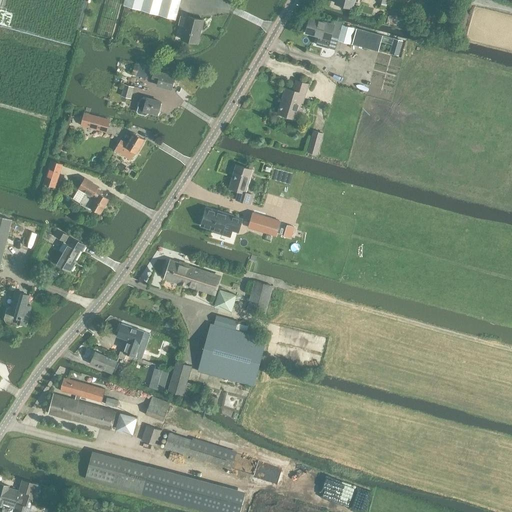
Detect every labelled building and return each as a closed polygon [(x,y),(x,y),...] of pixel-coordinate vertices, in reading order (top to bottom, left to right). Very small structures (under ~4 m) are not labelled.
[(176,20),(181,0),(124,0),(123,6),(176,20)] [(336,0),(336,4),(353,8),(355,0),(378,0),(388,2),(388,0),(336,0)] [(421,0),(417,0),(413,9),(420,13),(426,2),(421,0)] [(197,43),(203,20),(187,16),(187,17),(182,16),(180,25),(184,26),(181,39),(197,43)] [(339,34),(342,25),(342,24),(342,23),(335,21),(334,25),(310,18),(306,33),(320,37),(318,45),(329,48),(333,32),(339,34)] [(339,34),(338,41),(350,44),(355,27),(342,24),(342,25),(339,34)] [(355,27),(350,44),(378,52),(381,42),(383,35),(355,27)] [(383,35),(381,42),(392,45),(394,38),(383,35)] [(392,45),(390,53),(399,56),(403,40),(394,38),(392,45)] [(136,62),(132,75),(136,76),(139,67),(150,69),(151,66),(136,62)] [(136,76),(148,79),(150,69),(139,67),(136,76)] [(161,72),(160,72),(155,71),(153,78),(159,80),(157,86),(172,89),(175,76),(161,73),(161,72)] [(296,119),(302,99),(304,99),(309,84),(296,81),(293,91),(286,88),(278,113),(296,119)] [(121,96),(131,99),(134,87),(125,84),(121,96)] [(160,107),(161,102),(147,98),(143,97),(141,98),(138,110),(139,112),(146,114),(148,113),(148,111),(158,114),(158,112),(160,111),(161,108),(160,107)] [(110,121),(89,115),(84,114),(82,124),(107,131),(110,121)] [(323,133),(314,131),(308,152),(317,155),(323,133)] [(121,140),(115,150),(131,160),(135,152),(136,153),(144,139),(134,133),(128,144),(121,140)] [(56,187),(59,175),(62,164),(52,161),(45,184),(56,187)] [(229,188),(239,191),(236,200),(250,204),(253,195),(245,192),(252,170),(236,165),(229,188)] [(101,212),(109,198),(102,194),(103,192),(98,188),(99,186),(86,179),(82,185),(87,188),(85,191),(88,193),(82,203),(91,208),(91,207),(101,212)] [(224,227),(238,231),(242,218),(227,213),(227,211),(219,209),(218,211),(207,208),(202,225),(215,229),(214,231),(222,233),(224,227)] [(275,236),(280,221),(253,213),(249,227),(275,236)] [(0,265),(12,220),(0,216),(0,265)] [(287,225),(284,237),(291,239),(294,227),(287,225)] [(58,230),(55,236),(69,244),(57,264),(71,272),(75,265),(74,264),(81,251),(83,252),(86,246),(78,242),(69,237),(58,230)] [(165,278),(168,279),(167,281),(174,283),(174,281),(179,282),(180,281),(187,284),(187,285),(214,294),(220,277),(188,266),(189,265),(180,262),(179,263),(171,261),(165,278)] [(51,269),(47,276),(56,280),(59,274),(51,269)] [(255,281),(247,311),(265,316),(272,286),(255,281)] [(220,288),(214,305),(232,311),(238,293),(220,288)] [(15,291),(10,307),(6,309),(3,319),(5,323),(17,326),(21,324),(25,325),(30,307),(26,305),(29,295),(15,291)] [(254,386),(266,339),(235,330),(237,321),(216,316),(214,325),(211,324),(198,372),(254,386)] [(238,322),(237,328),(247,330),(248,324),(238,322)] [(128,340),(126,346),(124,353),(126,354),(136,357),(144,332),(122,324),(117,337),(128,340)] [(91,364),(112,373),(117,361),(96,352),(91,364)] [(192,366),(176,362),(168,391),(184,395),(192,366)] [(162,370),(158,386),(165,388),(169,372),(162,370)] [(107,389),(81,383),(74,381),(65,378),(61,391),(76,395),(75,400),(54,395),(49,414),(50,414),(73,420),(110,430),(111,430),(116,411),(79,402),(81,396),(103,402),(107,389)] [(210,395),(207,404),(213,406),(216,397),(210,395)] [(152,397),(145,414),(162,421),(169,404),(152,397)] [(106,405),(117,407),(118,401),(107,398),(106,405)] [(119,412),(116,430),(135,433),(137,414),(119,412)] [(162,430),(160,429),(147,425),(142,441),(157,446),(162,430)] [(165,448),(231,469),(236,454),(169,433),(165,448)] [(241,511),(246,498),(149,471),(92,455),(86,479),(206,511),(241,511)] [(0,483),(0,491),(32,501),(37,485),(22,481),(19,491),(8,488),(9,486),(0,483)] [(29,511),(32,501),(0,491),(0,505),(3,506),(3,504),(13,507),(11,511),(29,511)]
